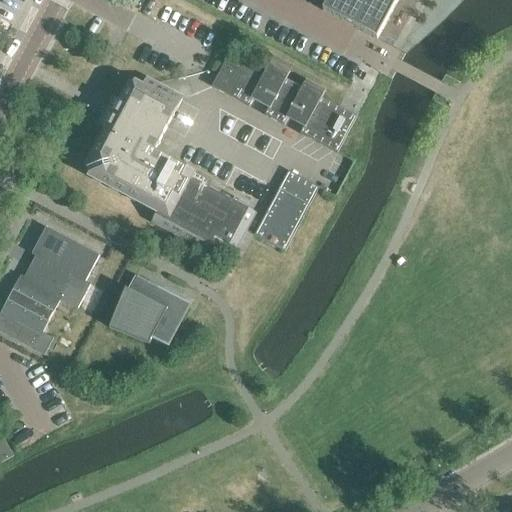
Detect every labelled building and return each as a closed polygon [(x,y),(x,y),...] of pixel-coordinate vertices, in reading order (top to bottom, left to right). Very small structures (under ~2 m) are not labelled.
[(393,47),(417,0),(237,0),(229,15),(334,71),(343,53),(356,29),(356,28),(377,39),(392,48),(393,47)] [(262,78),(227,59),(211,88),(249,107),(252,100),(268,109),(264,116),(284,126),(287,119),(303,128),(300,135),(337,154),(356,117),(321,99),(325,91),(305,81),(302,88),(286,80),(290,72),(270,62),(262,78)] [(214,238),(233,249),(253,212),(189,178),(192,171),(154,151),(181,100),(145,81),(141,88),(132,83),(122,102),(115,98),(100,126),(108,130),(87,169),(88,174),(157,211),(152,220),(208,250),(214,238)] [(296,177),(296,176),(288,171),(288,173),(295,176),(292,182),(285,178),(284,179),(292,183),(286,194),(278,190),(254,236),(285,252),(319,188),(318,187),(314,194),(292,182),(295,177),(296,177)] [(500,206),(460,203),(457,248),(497,250),(500,206)] [(99,256),(46,228),(31,255),(35,257),(24,278),(20,276),(0,314),(0,316),(1,318),(0,320),(0,331),(34,350),(34,349),(39,351),(46,336),(42,334),(60,301),(77,310),(90,285),(85,282),(99,256)] [(188,306),(189,304),(137,277),(130,291),(125,288),(105,332),(148,351),(151,345),(167,352),(168,351),(167,351),(188,305),(188,306)] [(388,375),(364,394),(373,405),(397,386),(388,375)] [(390,474),(486,423),(469,391),(381,437),(387,449),(379,454),(390,474)] [(0,463),(14,455),(5,439),(0,441),(0,463)]
